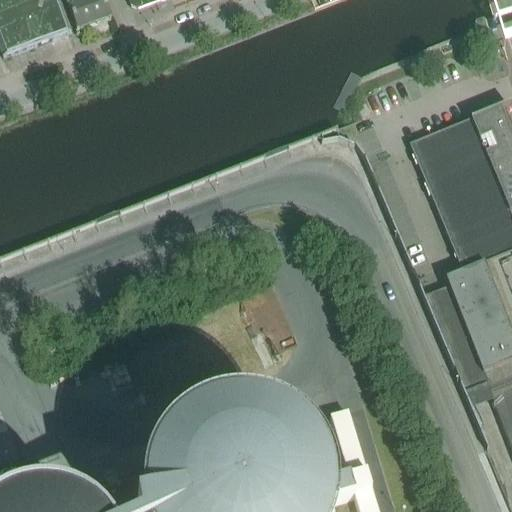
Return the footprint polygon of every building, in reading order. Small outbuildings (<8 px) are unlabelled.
[(0,0),(0,52),(3,61),(6,60),(71,36),(57,0),(0,0)] [(64,0),(78,35),(111,22),(103,0),(64,0)] [(126,0),(130,9),(138,13),(171,0),(126,0)] [(474,26),(478,39),(482,41),(487,39),(489,37),(484,23),(482,22),(476,23),(474,26)] [(511,256),(511,140),(505,123),(503,120),(502,118),(500,117),(499,116),(497,116),(495,115),(494,115),(492,116),(490,116),(409,150),(462,277),(511,256)] [(511,256),(462,277),(462,278),(445,285),(449,294),(425,303),(465,400),(487,392),(511,456),(511,256)] [(0,469),(20,463),(0,401),(0,469)] [(373,511),(345,419),(328,424),(354,511),(373,511)] [(330,511),(329,508),(328,502),(326,497),(324,492),(322,487),(319,482),(316,478),(313,473),(310,469),(306,465),(302,461),(298,458),(294,454),(290,451),(285,448),(280,446),(275,443),(270,441),(265,440),(260,438),(254,437),(249,436),(243,436),(238,436),(233,436),(227,436),(222,437),(216,438),(211,440),(206,441),(201,443),(196,446),(191,448),(186,451),(182,454),(178,458),(174,461),(170,465),(166,469),(163,473),(160,478),(157,482),(154,487),(152,492),(150,497),(148,502),(147,508),(145,511),(330,511)]
